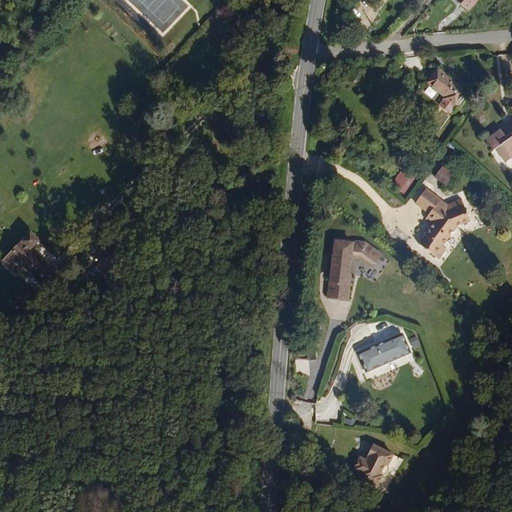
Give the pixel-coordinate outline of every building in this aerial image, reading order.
[(454,0),(470,13),(481,0),(454,0)] [(429,67),(418,81),(437,95),(435,97),(446,105),(458,89),(429,67)] [(509,123),(486,142),(495,153),(497,151),(507,163),(511,159),(511,104),(509,108),(511,111),(511,125),(511,126),(509,123)] [(444,165),(435,178),(452,189),(460,177),(444,165)] [(400,170),(391,181),(402,190),(411,179),(400,170)] [(470,216),(463,200),(450,205),(448,208),(436,200),(438,196),(425,186),(415,199),(428,209),(426,212),(433,217),(451,231),(457,222),(470,216)] [(450,205),(438,196),(436,200),(448,208),(450,205)] [(451,231),(433,217),(424,230),(425,231),(419,240),(428,247),(434,237),(443,243),(451,231)] [(439,256),(447,246),(443,243),(434,237),(428,247),(439,256)] [(354,275),(356,258),(364,259),(378,269),(387,257),(370,244),(360,243),(360,244),(353,244),(353,242),(338,241),(337,257),(338,257),(341,257),(340,261),(338,261),(335,301),(354,303),(356,276),(354,275)] [(20,258),(0,278),(0,298),(5,303),(11,296),(26,310),(43,294),(24,274),(30,268),(20,258)] [(88,291),(104,282),(98,272),(83,282),(88,291)] [(92,299),(108,289),(104,282),(88,291),(92,299)] [(312,331),(315,364),(323,362),(322,344),(327,343),(326,331),(312,331)] [(405,335),(362,355),(369,372),(413,352),(405,335)] [(394,464),(399,454),(380,444),(374,455),(375,456),(374,458),(369,459),(367,457),(360,470),(366,473),(364,477),(384,486),(389,475),(393,474),(396,469),(394,464)]
